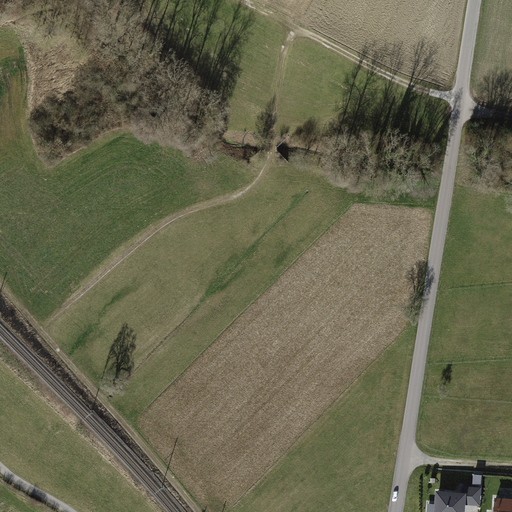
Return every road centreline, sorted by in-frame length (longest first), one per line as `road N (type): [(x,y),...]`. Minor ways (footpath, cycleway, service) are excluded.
road 1 (track): [(40,330),(171,219),(258,183),(271,161),(281,63),(297,27)]
road 2 (unclassified): [(396,511),(460,101)]
road 3 (track): [(0,283),(198,511)]
road 4 (track): [(460,101),(381,73),(244,0)]
